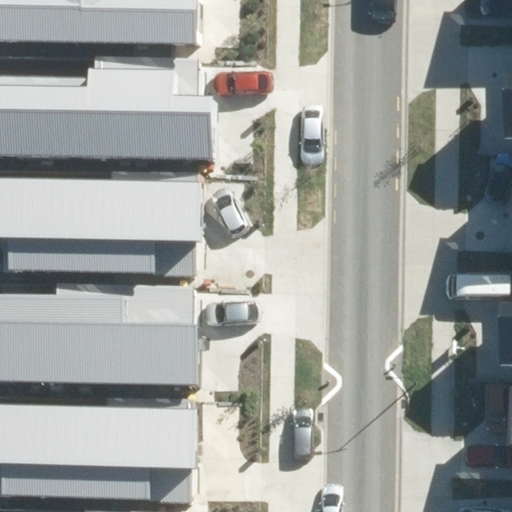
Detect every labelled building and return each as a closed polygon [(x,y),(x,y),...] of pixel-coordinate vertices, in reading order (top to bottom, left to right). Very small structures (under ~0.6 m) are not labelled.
[(0,0),(0,40),(202,43),(202,0),(0,0)] [(0,158),(219,161),(219,94),(207,94),(208,57),(95,56),(95,70),(89,70),(89,76),(0,75),(0,158)] [(202,272),(204,178),(0,175),(0,238),(9,238),(9,270),(202,272)] [(0,382),(208,386),(210,287),(56,285),(56,292),(0,291),(0,382)] [(511,304),(498,304),(498,366),(511,366),(511,304)] [(196,501),(198,408),(0,405),(0,467),(3,467),(3,499),(196,501)]
